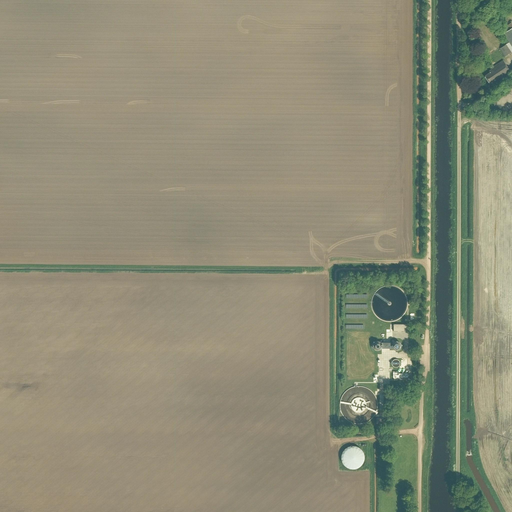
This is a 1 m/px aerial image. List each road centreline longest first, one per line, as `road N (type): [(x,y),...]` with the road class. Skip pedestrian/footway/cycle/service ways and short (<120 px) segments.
road 1 (unclassified): [(464,511),(459,109)]
road 2 (track): [(426,330),(428,0)]
